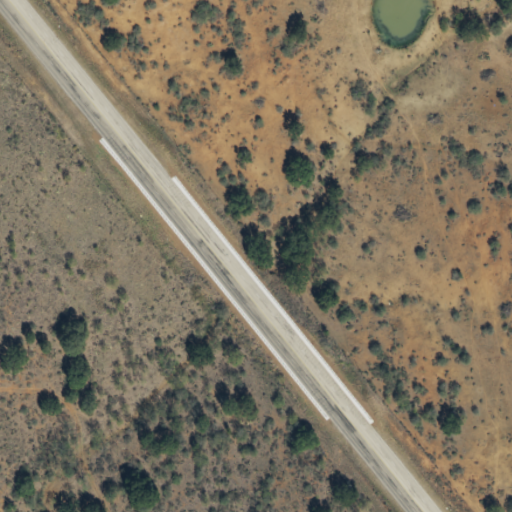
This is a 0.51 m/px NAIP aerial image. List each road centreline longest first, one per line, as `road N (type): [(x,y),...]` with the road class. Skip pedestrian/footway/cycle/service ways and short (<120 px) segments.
road 1 (trunk): [(24,0),(72,75),(426,511)]
road 2 (residential): [(0,190),(72,75)]
